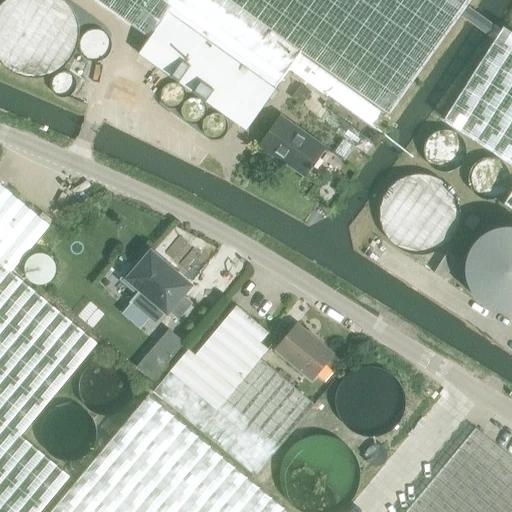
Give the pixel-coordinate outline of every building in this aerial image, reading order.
[(78,27),(78,26),(77,18),(75,9),(70,2),(68,0),(6,0),(3,4),(0,10),(0,41),(0,43),(5,50),(9,55),(15,60),(20,63),(28,66),(39,67),(47,66),(55,63),(60,60),(67,54),(72,48),(75,43),(77,35),(78,27)] [(511,34),(502,28),(499,32),(466,8),(472,0),(94,0),(149,39),(168,12),(275,89),(300,52),(389,115),(460,17),(494,42),(443,121),(511,164),(511,34)] [(245,131),(275,89),(168,12),(149,39),(146,44),(138,55),(245,131)] [(301,85),(292,98),(301,105),(311,92),(301,85)] [(305,185),(331,148),(278,112),(253,149),(305,185)] [(375,143),(333,114),(325,127),(342,139),(332,154),(344,162),(354,148),(365,156),(375,143)] [(0,263),(10,272),(48,227),(46,225),(35,238),(28,231),(38,218),(0,185),(0,263)] [(511,188),(503,203),(511,209),(511,188)] [(38,218),(28,231),(35,238),(46,225),(51,219),(43,213),(38,218)] [(471,306),(511,305),(511,227),(469,229),(471,306)] [(447,253),(434,273),(444,280),(457,259),(447,253)] [(132,267),(119,280),(134,293),(138,289),(166,313),(188,287),(172,273),(171,275),(165,270),(166,268),(150,255),(136,270),(132,267)] [(96,344),(10,272),(0,263),(0,511),(41,511),(70,479),(20,437),(96,344)] [(186,351),(170,369),(218,409),(259,361),(267,351),(259,345),(267,335),(235,308),(194,357),(186,351)] [(138,364),(153,378),(187,341),(171,327),(138,364)] [(310,383),(332,358),(296,327),(274,352),(310,383)] [(407,391),(406,385),(404,378),(401,372),(397,367),(393,364),(388,361),(381,358),(374,358),(367,358),(362,360),(356,363),(350,367),(346,372),(343,378),(341,385),(340,391),(341,397),(343,403),(346,409),(349,413),(355,418),(361,422),(368,423),(372,424),(379,424),(386,422),(391,419),(396,415),(400,410),(404,404),(406,398),(407,391)] [(253,477),(313,407),(259,361),(218,409),(170,369),(152,391),(253,477)] [(286,511),(249,480),(148,395),(148,396),(74,483),(52,508),(49,511),(286,511)] [(511,511),(511,460),(474,429),(405,511),(511,511)]
